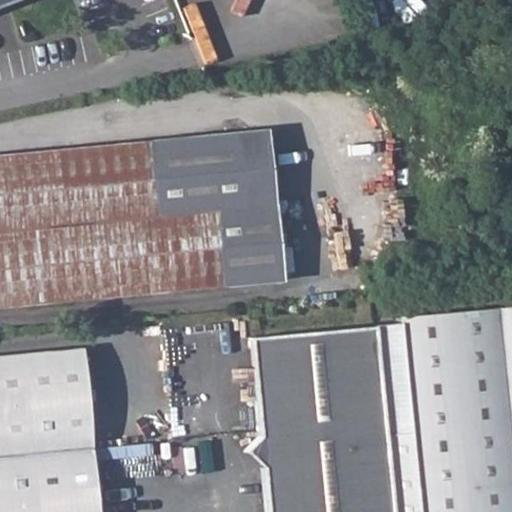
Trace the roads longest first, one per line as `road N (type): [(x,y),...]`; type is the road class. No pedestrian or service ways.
road 1 (unknown): [(0,342),(291,311),(309,300),(322,272),(296,150),(267,128),(230,122),(0,152)]
road 2 (unknown): [(140,60),(299,0)]
road 3 (unknown): [(0,94),(140,60)]
road 4 (unknown): [(190,511),(183,387)]
